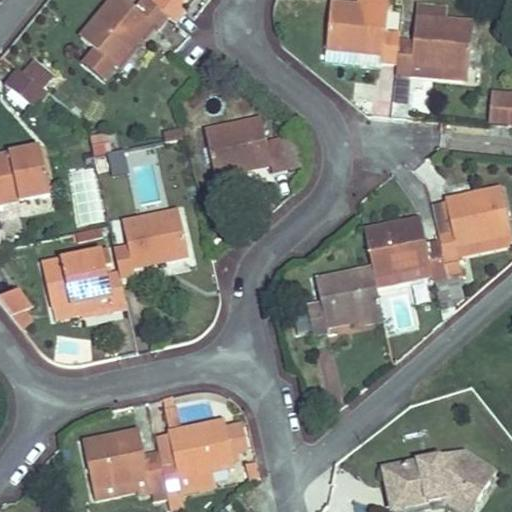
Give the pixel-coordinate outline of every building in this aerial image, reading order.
[(115,68),(116,69),(152,26),(159,31),(169,19),(151,5),(144,0),(143,0),(135,11),(122,0),(113,0),(81,40),(95,52),(115,68)] [(155,0),(151,5),(169,19),(176,25),(185,14),(178,8),(184,0),(155,0)] [(358,0),(358,8),(388,11),(389,1),(378,0),(358,0)] [(325,65),(381,70),(382,66),(396,68),(399,43),(399,36),(386,35),(388,11),(358,8),(331,6),(325,65)] [(410,78),(463,83),(464,72),(468,72),(472,26),(444,23),(445,10),(416,8),(413,44),(399,43),(396,68),(396,74),(411,76),(410,78)] [(84,66),(103,81),(115,68),(95,52),(84,66)] [(22,75),(43,91),(53,79),(32,62),(22,75)] [(5,86),(36,111),(49,95),(43,91),(22,75),(17,70),(5,86)] [(396,81),(394,106),(408,107),(410,82),(396,81)] [(511,95),(491,94),(488,125),(511,127),(511,95)] [(205,135),(215,179),(270,167),(272,177),(287,173),(280,142),(266,145),(261,122),(205,135)] [(91,157),(111,152),(106,132),(87,137),(91,157)] [(163,136),(165,145),(183,141),(181,132),(163,136)] [(280,142),(287,173),(303,170),(296,139),(280,142)] [(0,206),(50,195),(40,150),(0,158),(0,206)] [(113,178),(128,174),(123,154),(108,157),(113,178)] [(441,250),(448,281),(462,278),(458,260),(456,248),(511,236),(501,191),(445,203),(446,206),(452,234),(438,237),(439,243),(441,250)] [(432,209),(438,237),(452,234),(446,206),(432,209)] [(119,274),(121,282),(135,279),(133,270),(189,259),(179,213),(123,225),(128,248),(114,251),(119,274)] [(420,222),(364,233),(376,291),(432,279),(433,284),(435,284),(448,281),(441,250),(427,253),(426,246),(420,222)] [(78,244),(103,238),(101,230),(76,236),(78,244)] [(458,260),(511,248),(511,240),(511,236),(456,248),(458,260)] [(426,246),(427,253),(441,250),(439,243),(426,246)] [(61,310),(109,300),(112,311),(112,314),(127,310),(121,282),(119,274),(112,276),(105,277),(103,269),(111,268),(112,267),(109,253),(44,267),(54,312),(61,310)] [(105,277),(112,276),(111,268),(103,269),(105,277)] [(326,326),(381,314),(376,291),(372,269),(315,281),(321,305),(307,308),(313,339),(328,336),(326,326)] [(435,284),(442,315),(455,312),(448,281),(435,284)] [(0,299),(0,304),(11,318),(32,309),(19,292),(0,299)] [(64,322),(112,311),(109,300),(61,310),(64,322)] [(307,341),(313,339),(307,308),(300,309),(307,341)] [(352,321),(354,329),(383,323),(381,314),(352,321)] [(163,401),(165,411),(174,409),(172,399),(163,401)] [(165,411),(167,420),(176,418),(174,409),(165,411)] [(169,431),(178,429),(176,418),(167,420),(169,431)] [(224,423),(168,436),(169,439),(175,467),(161,470),(166,493),(168,501),(169,511),(183,511),(185,511),(181,497),(215,490),(212,474),(234,469),(231,456),(248,453),(243,430),(226,433),(224,423)] [(139,433),(83,446),(95,503),(137,493),(139,498),(166,493),(161,470),(159,461),(146,464),(139,433)] [(161,470),(175,467),(169,439),(155,442),(158,455),(161,470)] [(146,464),(159,461),(158,455),(144,458),(146,464)] [(381,473),(389,511),(429,504),(427,497),(444,494),(445,500),(459,509),(468,495),(479,502),(490,484),(467,468),(472,460),(465,455),(381,473)] [(467,468),(490,484),(496,475),(472,460),(467,468)] [(245,466),(249,484),(260,480),(256,464),(245,466)] [(153,504),(168,501),(166,493),(152,496),(153,504)] [(429,504),(445,500),(444,494),(427,497),(429,504)] [(459,509),(463,511),(471,511),(479,502),(468,495),(459,509)]
